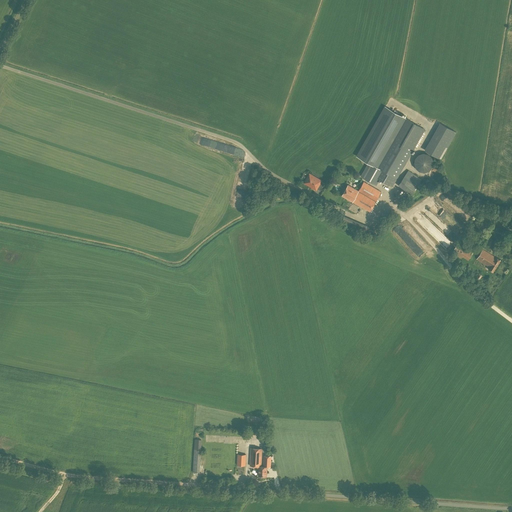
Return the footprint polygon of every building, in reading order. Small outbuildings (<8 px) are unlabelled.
[(361,176),(376,185),(379,179),(392,186),(425,129),(384,106),(356,155),(369,162),(361,176)] [(441,121),(427,148),(442,156),(456,129),(441,121)] [(423,171),(426,171),(428,170),(430,169),(431,167),(432,165),(433,162),(432,160),(432,158),(430,155),(427,154),(424,153),(421,153),(417,156),(415,159),(415,162),(414,163),(415,165),(416,167),(418,169),(419,170),(421,171),(423,171)] [(411,194),(421,179),(408,170),(398,185),(411,194)] [(316,189),(321,181),(309,174),(304,183),(316,189)] [(381,191),(363,181),(358,191),(348,185),(342,195),(353,201),(348,210),(365,220),(381,191)] [(396,205),(400,200),(396,197),(392,201),(396,205)] [(420,242),(428,249),(431,245),(423,238),(420,242)] [(455,254),(455,255),(461,258),(462,256),(468,260),(472,254),(471,253),(473,251),(463,243),(462,244),(459,242),(452,251),(455,254)] [(496,257),(483,249),(476,259),(489,267),(488,269),(493,272),(500,260),(496,257)] [(477,282),(480,279),(482,276),(478,272),(473,279),(477,282)] [(221,446),(208,446),(207,464),(211,464),(211,470),(221,470),(221,446)] [(263,466),(262,466),(262,448),(251,447),(250,466),(257,466),(257,469),(258,469),(258,476),(267,476),(267,466),(271,466),(271,456),(264,455),(263,466)] [(234,473),(234,453),(226,453),(226,473),(234,473)] [(245,465),(246,461),(246,454),(238,454),(237,465),(245,465)]
